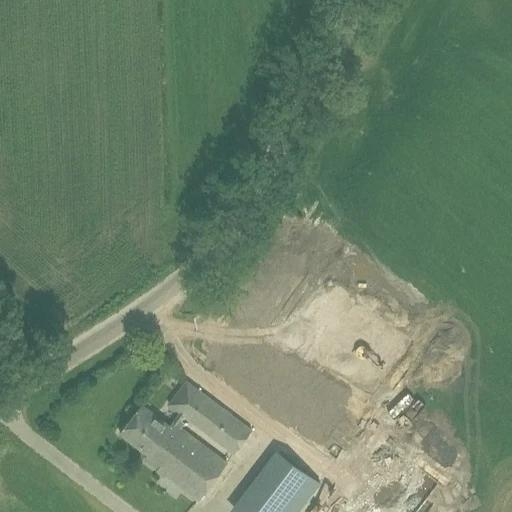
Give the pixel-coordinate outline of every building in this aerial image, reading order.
[(379,368),(396,345),(341,303),(328,318),(341,328),(329,344),(365,370),(371,362),(379,368)] [(246,335),(224,370),(317,426),(325,413),(319,410),(324,402),(307,392),(316,377),(246,335)] [(185,416),(235,454),(252,431),(198,390),(170,427),(142,405),(120,434),(148,456),(145,459),(155,467),(173,444),(174,445),(185,431),(181,429),(185,424),(181,421),(185,416)] [(227,463),(185,431),(174,445),(173,444),(155,467),(199,501),(227,463)] [(242,511),(311,511),(333,482),(282,445),(236,507),(242,511)] [(431,477),(422,488),(436,500),(445,489),(431,477)]
